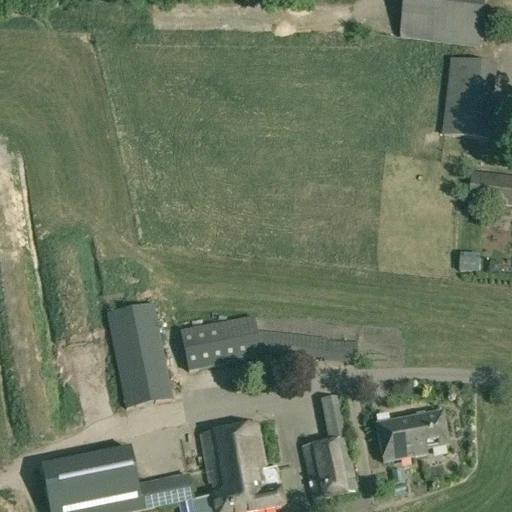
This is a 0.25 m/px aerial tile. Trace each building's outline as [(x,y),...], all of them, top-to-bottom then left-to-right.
[(405,0),(401,39),(481,49),(486,0),(405,0)] [(442,137),(489,143),(498,67),(451,61),(442,137)] [(510,217),(511,208),(511,178),(473,174),(469,203),(469,212),(510,217)] [(502,276),(503,264),(491,263),(489,275),(502,276)] [(171,401),(153,307),(107,316),(126,410),(171,401)] [(357,343),(325,342),(326,338),(256,331),(254,318),(179,332),(188,374),(261,359),(260,353),(324,360),(323,363),(356,364),(357,343)] [(100,365),(82,367),(83,384),(97,383),(98,398),(102,398),(100,365)] [(356,494),(338,399),(321,402),(329,443),(302,449),(312,503),(356,494)] [(447,447),(441,415),(376,428),(383,464),(426,456),(425,451),(447,447)] [(264,511),(283,508),(280,491),(279,491),(275,469),(265,472),(256,425),(200,436),(209,485),(212,484),(214,497),(211,497),(211,498),(192,502),(194,511),(264,511)] [(40,467),(48,511),(138,511),(194,501),(189,476),(138,485),(129,450),(40,467)]
